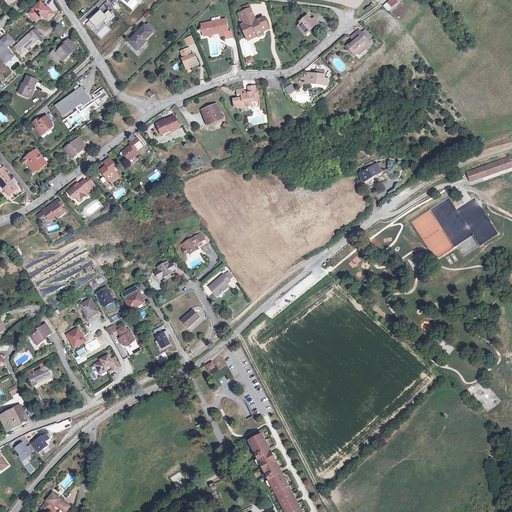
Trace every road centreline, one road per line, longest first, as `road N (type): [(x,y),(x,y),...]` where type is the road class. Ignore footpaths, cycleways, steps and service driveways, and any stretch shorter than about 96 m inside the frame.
road 1 (residential): [(511,146),(399,198),(204,360)]
road 2 (residential): [(186,369),(98,420),(13,511)]
road 3 (residential): [(148,111),(243,73),(277,75),(300,66),(345,24)]
road 4 (residential): [(204,360),(0,443)]
road 5 (track): [(237,331),(331,510)]
road 6 (residential): [(0,221),(34,205),(148,111)]
road 7 (residential): [(59,0),(124,100),(148,111)]
road 8 (track): [(511,216),(453,185),(383,215)]
